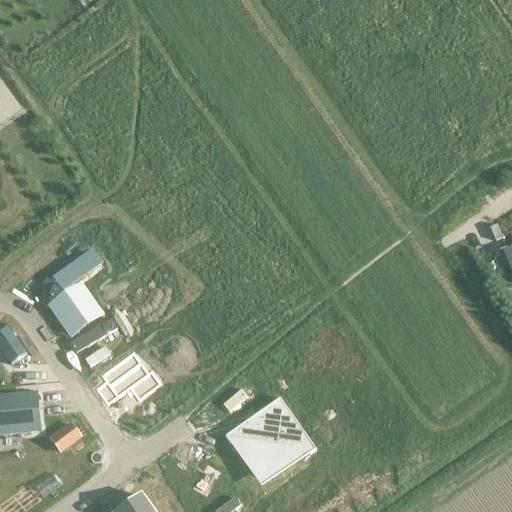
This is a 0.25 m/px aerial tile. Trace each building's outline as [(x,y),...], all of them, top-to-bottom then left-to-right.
[(115,125),(100,135),(108,146),(106,148),(122,171),(162,142),(156,134),(169,125),(150,99),(136,109),(144,120),(123,136),(115,125)] [(211,163),(188,174),(193,185),(195,189),(217,178),(211,163)] [(188,174),(166,184),(171,195),(193,185),(188,174)] [(216,183),(163,221),(163,222),(166,220),(186,248),(235,214),(215,186),(217,184),(216,183)] [(471,231),(477,241),(496,230),(489,219),(471,231)] [(511,248),(501,254),(511,279),(511,248)] [(53,282),(50,306),(72,338),(102,317),(80,286),(104,269),(93,254),(53,282)] [(8,330),(0,335),(0,349),(12,367),(26,356),(8,330)] [(107,384),(97,391),(108,406),(131,390),(139,401),(160,386),(153,375),(149,377),(133,354),(102,377),(107,384)] [(38,394),(0,397),(0,437),(42,434),(38,394)] [(251,428),(225,439),(230,446),(231,445),(238,454),(243,451),(264,481),(306,451),(310,456),(317,452),(312,446),(307,449),(286,420),(292,416),(280,400),(277,403),(279,405),(258,420),(260,422),(251,428)] [(152,511),(142,497),(121,511),(152,511)]
